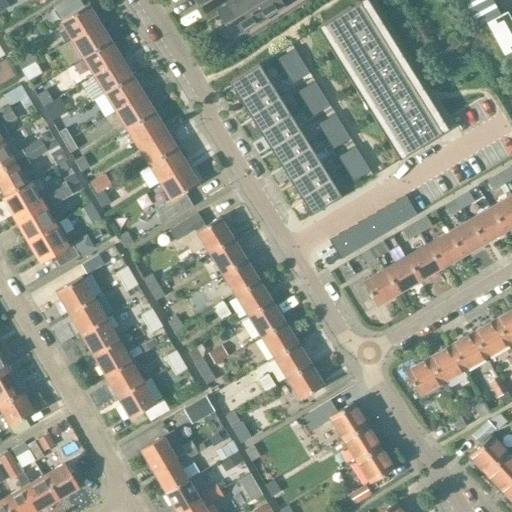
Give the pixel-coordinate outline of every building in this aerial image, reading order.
[(0,0),(0,12),(9,7),(3,0),(0,0)] [(208,17),(217,11),(236,0),(193,0),(198,6),(200,4),(208,17)] [(279,0),(236,0),(217,11),(225,23),(222,25),(228,34),(231,33),(232,35),(282,5),(279,0)] [(366,0),(360,0),(322,24),(333,41),(343,57),(353,74),(363,90),(373,106),(383,123),(393,139),(404,157),(447,130),(366,0)] [(70,39),(98,22),(87,5),(59,22),(64,29),(58,32),(65,42),(70,39)] [(498,14),(485,21),(503,55),(511,50),(511,21),(506,10),(498,14)] [(70,39),(81,57),(109,40),(98,22),(70,39)] [(81,57),(92,75),(120,58),(109,40),(81,57)] [(292,49),(282,56),(285,62),(296,55),(292,49)] [(16,59),(15,59),(21,70),(22,69),(31,64),(25,53),(16,59)] [(296,55),(285,62),(289,68),(300,61),(296,55)] [(282,56),(276,59),(283,71),(289,68),(285,62),(282,56)] [(120,58),(92,75),(103,93),(131,76),(120,58)] [(300,61),(289,68),(293,74),(304,67),(300,61)] [(21,70),(27,81),(41,73),(34,62),(22,69),(21,70)] [(257,65),(227,83),(238,100),(268,81),(257,65)] [(304,67),(293,74),(297,80),(307,73),(304,67)] [(289,68),(283,71),(291,83),(297,80),(293,74),(289,68)] [(131,76),(103,93),(114,111),(142,94),(131,76)] [(268,81),(238,100),(248,116),(278,97),(268,81)] [(313,82),(302,88),(306,94),(317,88),(313,82)] [(9,106),(19,100),(24,109),(31,104),(21,86),(3,96),(9,106)] [(302,88),(296,92),(304,104),(310,100),(306,94),(302,88)] [(317,88),(306,94),(310,100),(320,94),(317,88)] [(46,90),(36,96),(40,102),(43,108),(53,102),(46,90)] [(114,111),(126,129),(153,112),(142,94),(114,111)] [(320,94),(310,100),(313,106),(324,100),(320,94)] [(278,97),(248,116),(258,132),(288,114),(278,97)] [(52,122),(67,112),(58,98),(53,102),(43,108),(52,122)] [(310,100),(304,104),(311,116),(317,112),(313,106),(310,100)] [(324,100),(313,106),(317,112),(328,106),(324,100)] [(16,118),(9,106),(0,111),(0,114),(6,124),(16,118)] [(126,129),(137,147),(164,129),(153,112),(126,129)] [(288,114),(258,132),(268,149),(298,130),(288,114)] [(333,114),(322,121),(326,127),(337,120),(333,114)] [(0,140),(2,140),(9,136),(0,120),(0,140)] [(337,120),(326,127),(330,133),(341,126),(337,120)] [(322,121),(316,125),(324,137),(330,133),(326,127),(322,121)] [(341,126),(330,133),(334,139),(344,132),(341,126)] [(64,128),(57,132),(64,143),(70,139),(64,128)] [(46,130),(38,135),(40,139),(43,144),(52,139),(53,139),(48,129),(47,130),(46,130)] [(137,147),(148,165),(176,147),(164,129),(137,147)] [(298,130),(268,149),(278,165),(308,146),(298,130)] [(344,132),(334,139),(337,145),(348,138),(344,132)] [(330,133),(324,137),(331,149),(337,145),(334,139),(330,133)] [(0,140),(0,169),(25,155),(22,150),(18,152),(9,136),(2,140),(0,140)] [(40,139),(30,145),(37,156),(47,150),(43,144),(40,139)] [(70,139),(64,143),(69,153),(76,149),(70,139)] [(30,145),(22,150),(25,155),(28,161),(37,156),(30,145)] [(308,146),(278,165),(288,181),(318,163),(308,146)] [(148,165),(159,183),(186,165),(176,147),(148,165)] [(353,147),(343,153),(346,159),(357,153),(353,147)] [(343,153),(337,157),(344,169),(350,166),(346,159),(343,153)] [(357,153),(346,159),(350,166),(361,159),(357,153)] [(25,155),(0,169),(0,188),(5,196),(27,183),(19,170),(30,164),(28,161),(25,155)] [(74,160),(80,172),(89,167),(82,156),(74,160)] [(361,159),(350,166),(354,172),(365,165),(361,159)] [(318,163),(288,181),(298,198),(328,179),(318,163)] [(159,183),(170,201),(184,192),(198,183),(186,165),(159,183)] [(365,165),(354,172),(358,177),(368,171),(365,165)] [(350,166),(344,169),(352,181),(358,177),(354,172),(350,166)] [(511,169),(510,167),(499,173),(505,183),(511,178),(511,169)] [(505,183),(499,173),(487,181),(492,191),(505,183)] [(89,182),(96,193),(110,185),(104,174),(89,182)] [(328,179),(298,198),(309,214),(338,195),(328,179)] [(65,182),(55,188),(62,200),(72,194),(68,186),(66,183),(65,182)] [(27,183),(5,196),(17,217),(40,205),(50,198),(47,193),(44,188),(33,194),(27,183)] [(62,200),(55,188),(47,193),(50,198),(53,204),(62,200)] [(104,190),(94,196),(102,210),(112,204),(104,190)] [(170,201),(154,210),(163,224),(193,206),(184,192),(170,201)] [(467,192),(457,198),(462,207),(473,201),(468,192),(467,192)] [(404,195),(394,201),(405,221),(415,215),(404,195)] [(511,195),(490,207),(504,231),(511,226),(511,195)] [(462,207),(457,198),(444,205),(450,215),(462,207)] [(394,201),(385,207),(396,226),(405,221),(394,201)] [(40,205),(17,217),(29,239),(52,226),(40,205)] [(385,207),(375,212),(386,232),(396,226),(385,207)] [(490,207),(469,219),(482,244),(504,231),(490,207)] [(375,212),(366,218),(377,237),(386,232),(375,212)] [(196,232),(209,253),(232,239),(220,218),(206,226),(197,213),(169,230),(175,241),(194,229),(196,233),(196,232)] [(425,217),(414,223),(420,232),(431,226),(425,217)] [(366,218),(356,223),(367,243),(377,237),(366,218)] [(469,219),(448,232),(461,256),(482,244),(469,219)] [(52,226),(29,239),(42,261),(53,255),(60,267),(78,256),(59,222),(52,226)] [(356,223),(346,229),(358,248),(367,243),(356,223)] [(420,232),(414,223),(402,230),(408,239),(420,232)] [(346,229),(337,234),(348,254),(358,248),(346,229)] [(127,231),(119,237),(125,247),(133,242),(127,231)] [(448,232),(426,245),(440,269),(461,256),(448,232)] [(337,234),(327,240),(339,259),(348,254),(337,234)] [(209,253),(222,274),(246,259),(232,239),(209,253)] [(383,241),(372,248),(377,257),(388,251),(383,241)] [(426,245),(405,257),(418,281),(440,269),(426,245)] [(377,257),(372,248),(360,255),(365,264),(377,257)] [(104,266),(98,254),(79,265),(86,276),(104,266)] [(405,257),(384,269),(397,293),(418,281),(405,257)] [(222,274),(235,295),(258,281),(246,259),(222,274)] [(115,272),(120,282),(131,275),(126,266),(115,272)] [(397,293),(384,269),(362,282),(376,306),(397,293)] [(142,279),(149,291),(158,285),(151,274),(143,278),(142,279)] [(137,285),(131,275),(120,282),(126,291),(137,285)] [(55,291),(68,312),(93,297),(81,276),(55,291)] [(235,295),(248,316),(271,301),(258,281),(235,295)] [(158,285),(149,291),(155,301),(164,296),(158,285)] [(93,297),(68,312),(80,333),(106,319),(93,297)] [(212,307),(220,321),(230,314),(222,301),(212,307)] [(271,301),(248,316),(261,337),(284,322),(271,301)] [(139,315),(145,324),(156,317),(151,308),(139,315)] [(511,309),(493,320),(508,344),(511,341),(511,309)] [(80,333),(92,355),(118,340),(112,329),(117,326),(111,315),(106,319),(80,333)] [(156,317),(145,324),(150,334),(162,327),(156,317)] [(183,329),(176,317),(167,322),(174,334),(183,329)] [(493,320),(471,333),(485,357),(508,344),(493,320)] [(261,337),(274,358),(297,343),(284,322),(261,337)] [(471,333),(449,346),(463,370),(485,357),(471,333)] [(153,338),(139,346),(143,352),(157,344),(153,338)] [(92,355),(104,376),(130,361),(118,340),(92,355)] [(274,358),(287,379),(310,364),(297,343),(274,358)] [(221,345),(207,353),(214,365),(228,356),(221,345)] [(449,346),(426,359),(440,383),(463,370),(449,346)] [(164,357),(170,366),(181,360),(176,351),(176,350),(164,357)] [(0,376),(9,371),(0,355),(0,376)] [(193,363),(200,375),(209,369),(202,358),(193,363)] [(440,383),(426,359),(404,371),(418,396),(431,389),(440,383)] [(181,360),(170,366),(175,376),(187,369),(181,360)] [(104,376),(117,397),(143,382),(130,361),(104,376)] [(310,364),(287,379),(300,400),(323,385),(310,364)] [(209,369),(200,375),(205,385),(214,379),(209,369)] [(9,371),(0,376),(0,404),(21,392),(9,371)] [(257,380),(264,392),(274,386),(267,374),(257,380)] [(498,376),(488,382),(496,398),(506,392),(507,392),(498,376)] [(143,382),(117,397),(129,418),(155,403),(143,382)] [(0,404),(0,414),(2,414),(9,427),(24,418),(33,413),(21,392),(0,404)] [(204,398),(182,411),(183,413),(189,424),(191,427),(213,414),(212,411),(205,400),(204,398)] [(473,407),(479,418),(488,413),(482,402),(473,407)] [(353,403),(329,417),(342,438),(343,439),(366,425),(353,403)] [(233,411),(225,416),(231,428),(240,423),(234,411),(233,411)] [(451,421),(456,430),(465,425),(460,416),(451,421)] [(24,418),(9,427),(14,435),(29,426),(24,418)] [(471,435),(479,444),(495,429),(486,420),(471,435)] [(356,460),(356,461),(380,447),(366,425),(343,439),(356,460)] [(140,449),(153,471),(175,458),(179,456),(182,461),(190,457),(183,446),(181,447),(172,431),(140,449)] [(38,439),(44,451),(54,445),(48,434),(38,439)] [(468,456),(484,473),(506,452),(496,441),(490,435),(489,437),(468,456)] [(34,441),(25,446),(26,448),(27,450),(34,462),(44,457),(34,441)] [(191,441),(183,446),(190,457),(197,453),(195,448),(191,441)] [(230,441),(216,449),(222,460),(237,451),(230,441)] [(22,442),(10,449),(15,458),(27,450),(26,448),(25,446),(22,442)] [(199,445),(195,448),(197,453),(205,448),(202,443),(199,445)] [(252,445),(244,450),(251,462),(259,456),(252,445)] [(380,447),(356,461),(370,483),(394,469),(380,447)] [(8,452),(0,456),(0,460),(5,469),(15,463),(8,452)] [(484,473),(500,490),(511,478),(511,458),(506,452),(484,473)] [(153,471),(166,492),(187,479),(175,458),(153,471)] [(15,463),(5,469),(11,480),(16,477),(21,474),(15,463)] [(63,463),(43,475),(57,499),(77,487),(63,463)] [(29,483),(23,473),(21,474),(16,477),(21,487),(36,511),(57,499),(43,475),(29,483)] [(511,478),(500,490),(511,502),(511,478)] [(166,492),(177,511),(180,511),(192,505),(200,501),(204,498),(207,504),(214,500),(208,489),(201,493),(198,489),(194,491),(187,479),(166,492)] [(265,485),(272,496),(280,491),(273,480),(265,485)] [(256,483),(244,490),(250,500),(262,494),(256,483)] [(216,484),(208,489),(214,500),(222,495),(216,484)] [(348,495),(354,504),(371,493),(366,485),(348,495)] [(21,487),(1,499),(8,511),(34,511),(36,511),(21,487)] [(8,511),(1,499),(0,499),(0,511),(8,511)] [(180,511),(206,511),(200,501),(192,505),(180,511)] [(272,511),(266,502),(252,510),(253,511),(272,511)] [(379,511),(401,511),(396,502),(379,511)]
